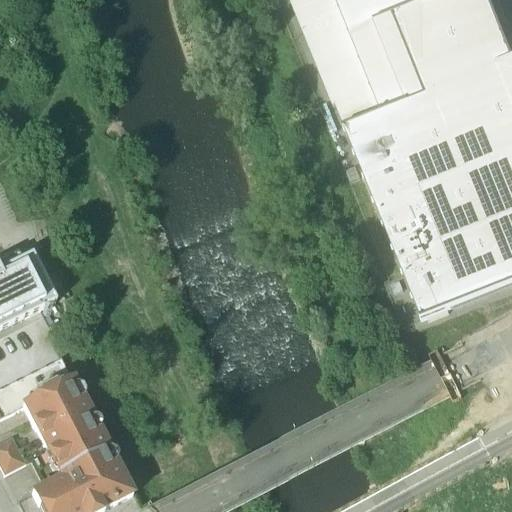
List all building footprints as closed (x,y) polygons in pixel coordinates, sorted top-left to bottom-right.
[(307,0),(300,3),(348,128),(407,106),(375,22),(432,0),(307,0)] [(486,0),(432,0),(375,22),(407,106),(348,128),(423,324),(511,289),(511,59),(510,61),(486,0)] [(0,334),(54,308),(30,260),(0,275),(0,334)] [(59,364),(0,393),(0,422),(0,424),(0,423),(0,439),(28,425),(21,411),(71,386),(59,364)] [(59,484),(31,499),(37,511),(109,511),(131,501),(114,468),(116,462),(113,457),(107,455),(98,437),(100,430),(97,425),(91,423),(81,405),(83,398),(80,393),(74,391),(71,386),(21,411),(28,425),(59,484)] [(10,443),(0,448),(0,474),(3,481),(24,470),(10,443)]
